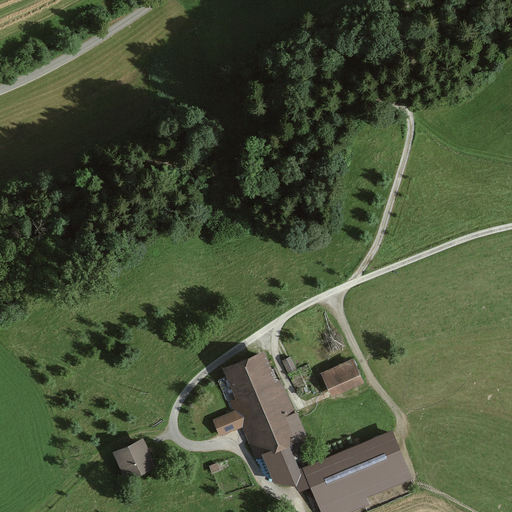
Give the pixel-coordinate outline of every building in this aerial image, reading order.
[(275,379),(261,347),(220,364),(234,397),(227,400),(231,410),(210,419),(218,436),(240,427),(253,459),(262,455),(272,480),(294,483),(296,488),(307,483),(319,511),(347,511),(367,504),(365,497),(411,477),(390,427),(313,460),(304,439),(307,438),(295,410),(293,411),(279,378),(275,379)] [(282,359),(288,372),(297,368),(291,355),(282,359)] [(352,357),(320,371),(331,396),(363,382),(352,357)] [(155,408),(144,414),(148,421),(159,415),(155,408)] [(141,439),(112,454),(126,481),(154,467),(141,439)] [(207,467),(210,473),(218,470),(215,463),(207,467)]
